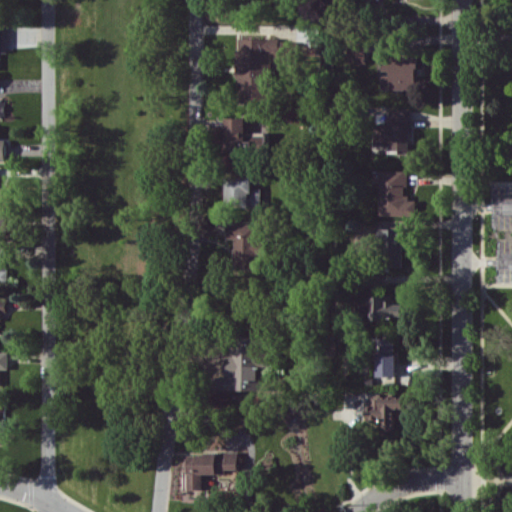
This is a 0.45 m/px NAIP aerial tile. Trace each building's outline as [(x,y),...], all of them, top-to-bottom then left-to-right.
[(239,102),(268,101),(267,62),(280,62),(279,37),(237,38),(239,102)] [(366,62),(366,48),(352,47),(352,62),(366,62)] [(382,89),(417,89),(417,57),(383,56),(383,72),(382,89)] [(410,109),(389,109),(388,122),(376,122),(376,145),(390,145),(390,152),(409,153),(410,109)] [(246,117),(226,117),(227,152),(246,151),(246,117)] [(380,214),(417,214),(417,200),(407,200),(407,170),(380,170),(380,214)] [(262,206),(262,188),(253,187),(253,177),(228,177),(227,205),(262,206)] [(0,198),(8,199),(7,187),(0,187),(0,198)] [(257,269),(257,252),(267,253),(267,240),(257,240),(257,223),(227,223),(227,238),(234,238),(233,268),(257,269)] [(403,267),(403,244),(408,244),(409,228),(381,227),(380,257),(389,257),(389,266),(403,267)] [(0,281),(8,282),(8,270),(2,269),(2,260),(5,260),(6,248),(0,247),(0,281)] [(405,303),(393,303),(393,295),(372,296),(372,319),(406,319),(405,303)] [(218,390),(261,390),(261,359),(263,359),(263,336),(235,335),(234,354),(228,354),(227,376),(218,376),(218,390)] [(378,338),(377,375),(396,376),(397,338),(378,338)] [(0,384),(1,384),(1,369),(9,369),(9,351),(0,350),(0,384)] [(406,395),(372,394),(372,404),(367,404),(367,421),(384,421),(383,431),(396,431),(396,416),(403,416),(403,408),(406,409),(406,395)] [(239,452),(190,452),(190,489),(204,489),(204,475),(239,475),(239,452)]
